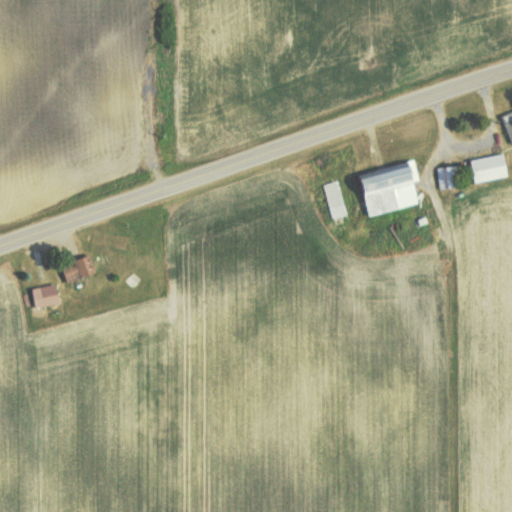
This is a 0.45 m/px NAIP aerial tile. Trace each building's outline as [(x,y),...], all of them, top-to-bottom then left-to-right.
[(511,112),(502,115),(510,142),(511,141),(511,112)] [(469,159),(474,182),(507,174),(502,152),(469,159)] [(366,213),(417,204),(412,180),(417,179),(414,160),(358,171),(366,213)] [(436,165),(438,188),(458,185),(456,163),(436,165)] [(60,263),(66,280),(95,271),(89,253),(60,263)] [(35,307),(58,301),(54,282),(30,288),(35,307)]
